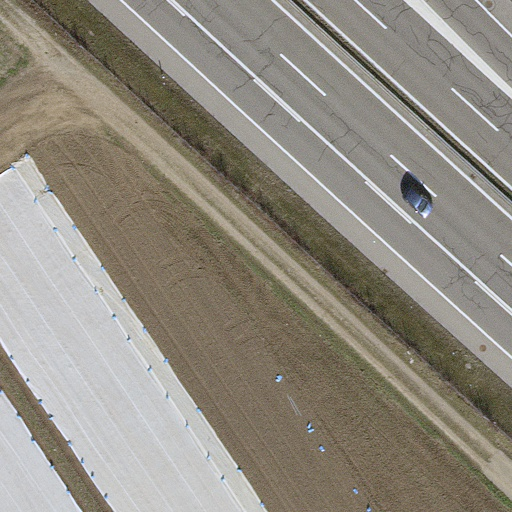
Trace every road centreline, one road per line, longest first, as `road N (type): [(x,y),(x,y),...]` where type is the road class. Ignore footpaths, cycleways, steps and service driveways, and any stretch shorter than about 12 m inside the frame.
road 1 (track): [(58,63),(511,479)]
road 2 (motorway): [(201,0),(511,283)]
road 3 (motorway): [(511,135),(362,0)]
